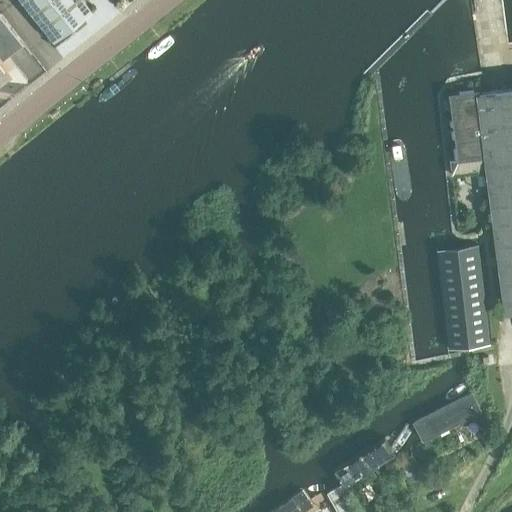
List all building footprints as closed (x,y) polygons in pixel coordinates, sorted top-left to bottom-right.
[(84,0),(22,0),(54,40),(92,10),(84,0)] [(0,58),(1,60),(23,43),(0,13),(0,58)] [(511,87),(478,92),(486,153),(488,169),(506,311),(511,310),(511,87)] [(478,90),(450,93),(458,157),(450,158),(452,173),(488,169),(486,153),(478,92),(478,90)] [(450,347),(491,342),(478,244),(438,248),(450,347)] [(482,411),(473,393),(413,422),(422,440),(482,411)] [(394,455),(384,438),(346,458),(356,476),(394,455)] [(412,451),(400,457),(410,480),(423,474),(412,451)] [(338,511),(356,511),(341,483),(327,492),(338,511)] [(300,511),(312,504),(301,488),(263,511),(300,511)]
